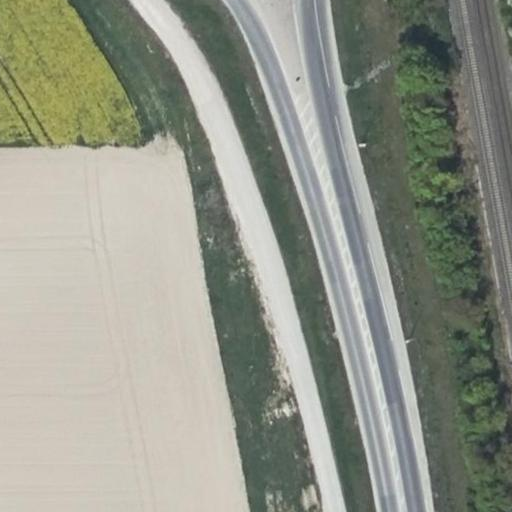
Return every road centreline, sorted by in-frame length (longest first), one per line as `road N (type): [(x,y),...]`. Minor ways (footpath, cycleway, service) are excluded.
road 1 (unclassified): [(146,0),(206,91),(229,151),(298,357),(334,511)]
road 2 (primary): [(236,0),(356,294)]
road 3 (primary): [(356,294),(310,0)]
road 4 (primary): [(403,511),(356,294)]
